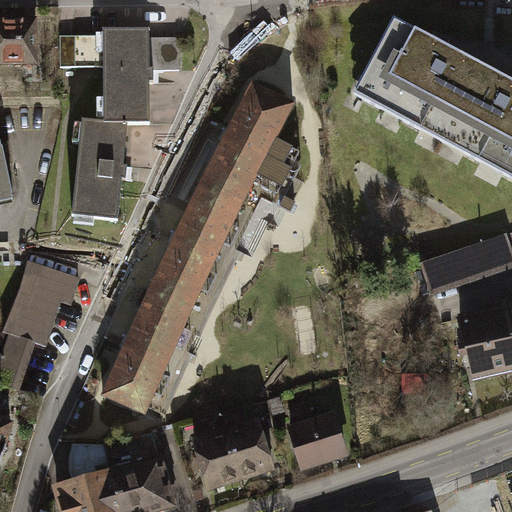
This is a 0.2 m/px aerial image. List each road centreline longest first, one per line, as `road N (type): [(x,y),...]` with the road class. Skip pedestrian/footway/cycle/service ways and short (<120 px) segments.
road 1 (residential): [(224,0),(221,34),(124,269)]
road 2 (residential): [(124,269),(71,367),(26,511)]
road 3 (tertiary): [(312,511),(511,437)]
road 4 (residential): [(124,269),(0,250)]
